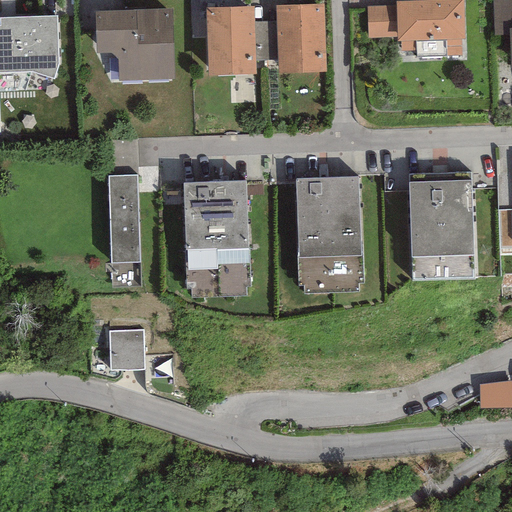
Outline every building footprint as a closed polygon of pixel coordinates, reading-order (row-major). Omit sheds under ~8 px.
[(461,0),(441,0),(395,2),(395,5),(396,38),(397,42),(400,42),(401,51),(415,51),(416,58),(461,56),(460,39),(463,39),(461,0)] [(511,29),(511,0),(491,0),(493,37),(509,36),(509,29),(511,29)] [(323,4),(274,5),(275,21),(277,60),(277,74),(325,73),(323,4)] [(396,38),(395,5),(366,6),(367,39),(396,38)] [(253,6),(204,8),(207,77),(255,75),(255,61),(253,22),(253,6)] [(171,9),(94,10),(94,53),(117,53),(117,79),(172,78),(171,9)] [(56,16),(0,18),(0,73),(31,72),(53,79),(57,64),(56,16)] [(275,21),(253,22),(255,61),(277,60),(275,21)] [(470,172),(407,174),(411,281),(474,279),(470,172)] [(137,175),(107,176),(110,263),(139,263),(137,175)] [(357,177),(294,179),(297,258),(360,256),(357,177)] [(244,181),(182,183),(184,251),(247,248),(244,181)] [(143,330),(107,331),(108,371),(144,370),(143,330)] [(511,381),(478,385),(479,409),(511,407),(511,381)]
